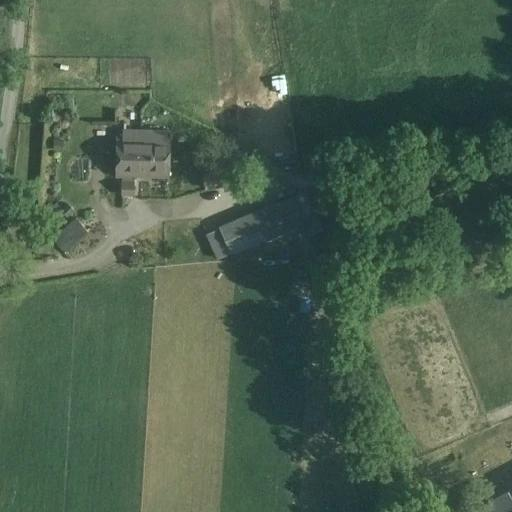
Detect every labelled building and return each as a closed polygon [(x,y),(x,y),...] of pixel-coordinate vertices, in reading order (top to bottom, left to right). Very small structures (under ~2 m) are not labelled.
[(118,136),(117,177),(122,177),(122,188),(122,196),(124,196),(135,196),(135,194),(135,188),(136,177),(168,178),(169,131),(152,130),(123,130),(123,136),(118,136)] [(228,185),(227,169),(209,170),(209,186),(228,185)] [(306,191),(293,196),(297,204),(305,224),(317,218),(306,191)] [(376,195),(346,194),(346,214),(376,215),(376,195)] [(89,231),(76,218),(53,240),(66,253),(89,231)] [(231,254),(220,228),(207,233),(218,259),(231,254)] [(511,511),(511,485),(510,481),(484,495),(492,511),(511,511)]
